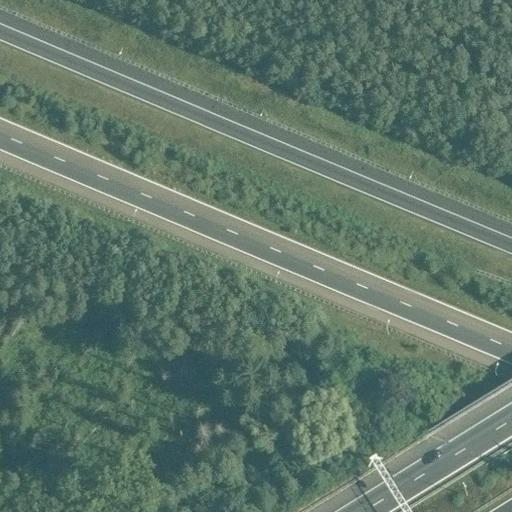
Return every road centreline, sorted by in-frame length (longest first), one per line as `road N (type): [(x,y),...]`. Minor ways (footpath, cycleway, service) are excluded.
road 1 (motorway): [(0,134),(511,349)]
road 2 (motorway): [(511,252),(0,37)]
road 3 (motorway): [(511,419),(363,511)]
